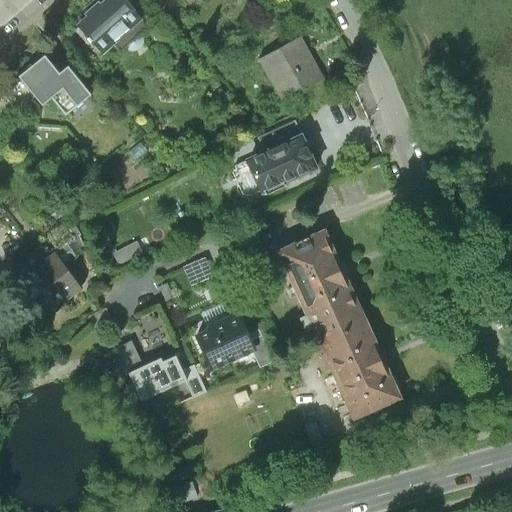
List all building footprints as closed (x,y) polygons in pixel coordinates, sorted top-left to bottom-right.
[(142,18),(125,0),(104,0),(76,25),(102,53),(111,44),(119,52),(144,29),(142,18)] [(322,80),(300,38),(260,60),(283,101),(301,92),(322,80)] [(61,79),(47,62),(23,81),(45,107),(54,100),(68,117),(92,99),(70,72),(61,79)] [(332,97),(322,80),(301,92),(310,109),(332,97)] [(0,91),(0,122),(15,112),(0,91)] [(294,122),(258,138),(264,150),(249,156),(251,160),(235,168),(249,197),(315,166),(294,122)] [(279,253),(319,342),(345,330),(340,319),(359,311),(324,233),(279,253)] [(81,295),(49,250),(9,278),(37,318),(63,300),(66,305),(81,295)] [(398,398),(359,311),(340,319),(345,330),(319,342),(354,418),(398,398)] [(254,348),(238,314),(198,332),(214,367),(254,348)] [(187,380),(175,355),(144,370),(130,341),(108,351),(134,405),(187,380)]
